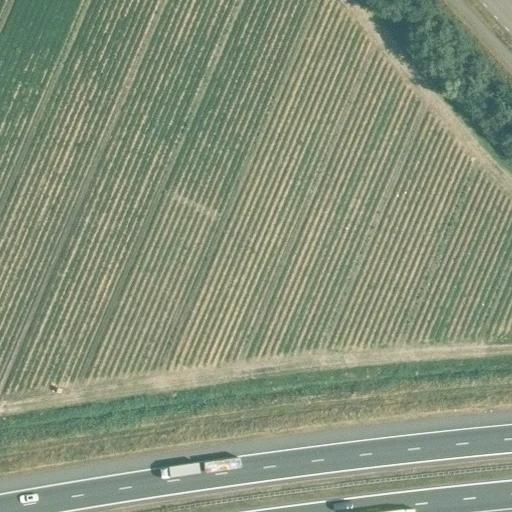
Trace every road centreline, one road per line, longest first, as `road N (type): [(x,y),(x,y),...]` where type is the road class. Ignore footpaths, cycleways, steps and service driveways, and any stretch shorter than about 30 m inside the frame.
road 1 (motorway): [(511,439),(0,510)]
road 2 (motorway): [(346,511),(511,495)]
